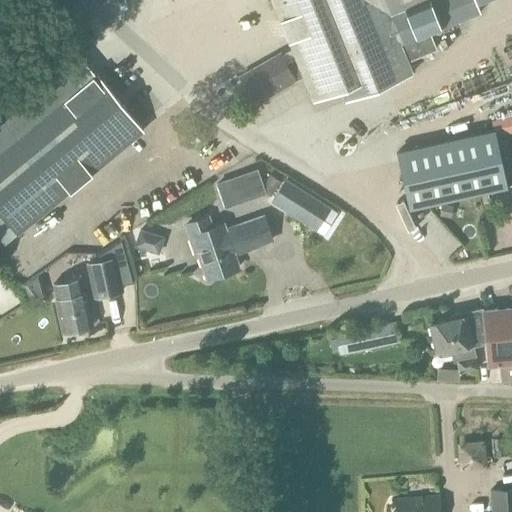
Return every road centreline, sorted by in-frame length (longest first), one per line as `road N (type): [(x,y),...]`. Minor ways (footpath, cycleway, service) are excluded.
road 1 (unclassified): [(449,283),(77,0)]
road 2 (unclassified): [(89,364),(166,379),(511,388)]
road 3 (unclassified): [(89,364),(449,283)]
